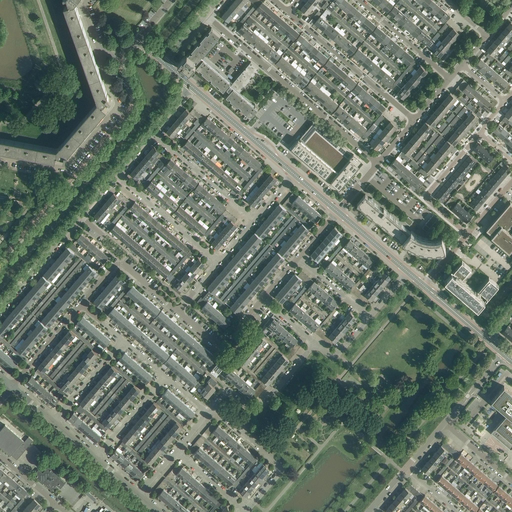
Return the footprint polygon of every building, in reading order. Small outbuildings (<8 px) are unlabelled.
[(240,8),(244,4),(239,0),(235,0),(233,2),(240,8)] [(309,0),(308,0),(305,4),(311,10),(315,5),(309,0)] [(343,9),(348,2),(345,0),(342,0),(338,5),(343,9)] [(431,0),(426,7),(430,11),(436,4),(431,0)] [(393,5),(389,1),(383,8),(387,12),(393,5)] [(236,13),(240,8),(233,2),(229,7),(236,13)] [(257,9),(261,13),(267,6),(262,2),(257,9)] [(347,13),(353,6),(348,2),(343,9),(347,13)] [(107,93),(97,64),(75,3),(70,5),(69,5),(64,7),(96,97),(98,102),(102,106),(103,105),(108,99),(110,101),(111,100),(109,97),(107,97),(108,94),(108,93),(107,93)] [(307,15),(311,10),(305,4),(301,9),(307,15)] [(441,8),(436,4),(430,11),(435,14),(441,8)] [(272,10),(267,6),(261,13),(266,17),(272,10)] [(353,6),(347,13),(352,17),(357,10),(353,6)] [(393,17),(399,10),(394,6),(388,13),(393,17)] [(229,7),(225,11),(232,17),(235,20),(239,15),(236,13),(229,7)] [(435,14),(439,18),(445,12),(441,8),(435,14)] [(266,17),(270,21),(276,14),(272,10),(266,17)] [(357,10),(352,17),(356,21),(362,14),(357,10)] [(398,21),(404,14),(399,10),(393,17),(398,21)] [(232,17),(225,11),(221,16),(228,22),(232,17)] [(444,22),(450,16),(445,12),(439,18),(444,22)] [(281,18),(276,14),(270,21),(275,24),(281,18)] [(319,27),(325,20),(327,18),(322,14),(314,23),(319,27)] [(362,14),(356,21),(361,24),(367,18),(362,14)] [(402,25),(408,18),(404,14),(398,21),(402,25)] [(408,18),(402,25),(407,29),(413,22),(415,20),(410,16),(408,18)] [(280,28),(285,22),(281,18),(275,24),(280,28)] [(367,18),(361,24),(365,28),(371,22),(367,18)] [(319,27),(324,31),(329,24),(325,20),(319,27)] [(290,26),(285,22),(280,28),(284,32),(290,26)] [(371,22),(365,28),(370,32),(376,26),(371,22)] [(411,32),(417,26),(413,22),(407,29),(411,32)] [(244,23),(238,30),(243,34),(249,27),(244,23)] [(328,35),(334,28),(329,24),(324,31),(328,35)] [(294,29),(290,26),(284,32),(289,36),(294,29)] [(416,36),(422,30),(417,26),(411,32),(416,36)] [(253,31),(249,27),(243,34),(247,38),(253,31)] [(376,37),(382,31),(377,27),(371,33),(376,37)] [(422,30),(416,36),(421,40),(426,34),(429,31),(424,27),(422,30)] [(509,37),(511,33),(511,31),(507,27),(503,31),(509,37)] [(197,62),(197,61),(203,55),(220,35),(211,28),(188,55),(197,62)] [(328,35),(333,39),(339,32),(334,28),(328,35)] [(457,32),(455,30),(453,28),(449,33),(456,39),(458,36),(460,34),(457,32)] [(299,33),(294,29),(289,36),(293,40),(299,33)] [(253,31),(247,38),(252,42),(258,35),(253,31)] [(386,34),(382,31),(376,37),(380,41),(386,34)] [(499,36),(505,41),(509,37),(503,31),(499,36)] [(337,42),(343,36),(339,32),(333,39),(337,42)] [(456,39),(449,33),(445,38),(452,43),(456,39)] [(294,41),(299,45),(305,38),(300,34),(294,41)] [(385,45),(391,38),(386,34),(380,41),(385,45)] [(425,44),(431,38),(426,34),(421,40),(425,44)] [(262,39),(258,35),(252,42),(256,46),(262,39)] [(337,42),(342,46),(348,40),(343,36),(337,42)] [(501,46),(505,41),(499,36),(495,41),(501,46)] [(309,42),(305,38),(299,45),(304,49),(309,42)] [(385,45),(383,48),(387,52),(390,49),(395,42),(391,38),(385,45)] [(452,43),(445,38),(441,42),(448,48),(452,43)] [(261,50),(267,43),(262,39),(256,46),(261,50)] [(347,50),(352,44),(348,40),(342,46),(347,50)] [(497,51),(501,46),(495,41),(491,45),(497,51)] [(314,46),(309,42),(304,49),(308,53),(314,46)] [(394,53),(400,46),(395,42),(390,49),(394,53)] [(441,42),(437,47),(444,52),(448,48),(441,42)] [(271,47),(267,43),(261,50),(265,54),(271,47)] [(357,48),(352,44),(347,50),(351,54),(357,48)] [(435,45),(431,49),(433,51),(440,57),(444,52),(437,47),(435,45)] [(491,45),(487,50),(495,58),(497,55),(495,53),(497,51),(491,45)] [(308,53),(313,57),(319,50),(314,46),(308,53)] [(404,50),(400,46),(394,53),(399,57),(404,50)] [(270,58),(276,51),(271,47),(265,54),(270,58)] [(352,55),(357,59),(363,53),(358,49),(352,55)] [(323,54),(319,50),(313,57),(317,61),(323,54)] [(399,57),(403,61),(409,54),(404,50),(399,57)] [(281,55),(276,51),(270,58),(275,62),(281,55)] [(362,63),(367,56),(363,53),(357,59),(362,63)] [(198,62),(197,61),(197,62),(188,55),(187,54),(186,56),(185,55),(178,64),(189,73),(198,62)] [(322,65),(328,58),(323,54),(317,61),(322,65)] [(408,65),(414,58),(409,54),(403,61),(408,65)] [(282,56),(276,63),(281,67),(287,60),(282,56)] [(362,63),(366,67),(372,60),(367,56),(362,63)] [(196,68),(206,76),(223,91),(231,83),(203,59),(196,68)] [(329,59),(323,66),(328,70),(334,63),(329,59)] [(480,69),(485,63),(480,59),(475,65),(480,69)] [(291,64),(287,60),(281,67),(285,71),(291,64)] [(371,71),(376,64),(372,60),(366,67),(371,71)] [(291,64),(285,71),(290,75),(296,68),(298,65),(293,61),(291,64)] [(259,69),(251,62),(227,90),(229,91),(233,87),(239,92),(259,69)] [(338,67),(334,63),(328,70),(332,74),(338,67)] [(484,73),(490,67),(485,63),(480,69),(484,73)] [(371,71),(375,75),(381,68),(376,64),(371,71)] [(296,68),(290,75),(294,79),(300,72),(300,71),(302,69),(298,65),(296,68)] [(417,71),(423,76),(427,72),(421,66),(417,71)] [(338,67),(332,74),(337,78),(343,71),(338,67)] [(489,77),(494,71),(490,67),(484,73),(489,77)] [(375,75),(380,79),(385,72),(381,68),(375,75)] [(300,72),(294,79),(299,83),(305,76),(307,73),(302,69),(300,72)] [(347,75),(343,71),(337,78),(342,81),(347,75)] [(413,75),(419,81),(423,76),(417,71),(413,75)] [(493,81),(499,75),(494,71),(489,77),(493,81)] [(384,83),(390,76),(385,72),(380,79),(384,83)] [(347,75),(342,81),(346,85),(352,79),(347,75)] [(409,80),(416,86),(419,81),(413,75),(409,80)] [(498,85),(504,79),(499,75),(493,81),(498,85)] [(305,76),(299,83),(303,87),(309,80),(305,76)] [(395,80),(390,76),(384,83),(389,87),(395,80)] [(313,78),(305,88),(309,92),(318,82),(313,78)] [(357,83),(352,79),(346,85),(351,89),(357,83)] [(509,83),(508,83),(504,79),(498,85),(503,89),(509,83)] [(405,84),(412,90),(416,86),(409,80),(405,84)] [(318,82),(309,92),(314,95),(320,88),(322,86),(318,82)] [(468,83),(466,86),(464,88),(462,90),(467,94),(473,87),(470,85),(468,83)] [(358,84),(352,90),(357,94),(362,88),(358,84)] [(401,89),(408,95),(412,90),(405,84),(401,89)] [(473,87),(467,94),(472,98),(477,91),(473,87)] [(318,99),(324,92),(320,88),(314,95),(318,99)] [(367,92),(362,88),(357,94),(361,98),(367,92)] [(251,117),(253,115),(258,110),(233,89),(226,97),(249,117),(250,116),(251,117)] [(397,94),(404,99),(408,95),(401,89),(397,94)] [(324,92),(318,99),(323,103),(329,96),(331,94),(327,90),(324,92)] [(477,91),(472,98),(476,102),(482,95),(477,91)] [(361,98),(366,102),(371,95),(367,92),(361,98)] [(446,98),(453,103),(457,99),(450,93),(446,98)] [(376,99),(371,95),(366,102),(370,106),(376,99)] [(482,95),(476,102),(481,106),(486,99),(482,95)] [(329,96),(323,103),(327,107),(333,100),(329,96)] [(449,108),(453,103),(446,98),(442,102),(449,108)] [(370,106),(375,110),(381,103),(376,99),(370,106)] [(486,99),(481,106),(486,110),(491,103),(486,99)] [(333,100),(327,107),(332,111),(338,104),(333,100)] [(56,155),(64,156),(64,159),(66,160),(67,156),(66,155),(69,153),(107,109),(103,105),(102,106),(98,102),(60,145),(57,149),(56,155)] [(442,102),(438,107),(445,113),(449,108),(442,102)] [(385,107),(381,103),(375,110),(379,114),(385,107)] [(339,105),(333,112),(338,116),(344,109),(339,105)] [(434,112),(441,117),(445,113),(438,107),(434,112)] [(182,114),(188,119),(192,114),(190,112),(186,109),(182,114)] [(349,113),(344,109),(338,116),(343,120),(349,113)] [(434,112),(430,116),(437,122),(441,117),(434,112)] [(468,117),(475,122),(479,117),(472,112),(468,117)] [(349,113),(343,120),(347,124),(353,117),(349,113)] [(182,114),(178,118),(184,123),(188,119),(182,114)] [(426,121),(433,126),(437,122),(430,116),(426,121)] [(205,129),(207,127),(212,121),(207,117),(200,125),(205,129)] [(358,121),(353,117),(347,124),(352,128),(358,121)] [(471,127),(475,122),(468,117),(464,121),(471,127)] [(187,125),(184,123),(178,118),(174,123),(183,130),(187,125)] [(216,125),(212,121),(207,127),(211,131),(216,125)] [(358,121),(352,128),(356,132),(362,125),(358,121)] [(395,125),(392,123),(390,121),(386,126),(393,132),(395,129),(397,127),(395,125)] [(460,126),(467,131),(471,127),(464,121),(460,126)] [(302,134),(291,148),(339,189),(363,161),(343,144),(342,146),(313,122),(312,123),(305,131),(302,134)] [(425,122),(421,127),(428,132),(432,127),(425,122)] [(174,123),(170,127),(176,132),(179,134),(183,130),(174,123)] [(503,128),(499,124),(493,131),(498,135),(503,128)] [(211,131),(216,135),(221,129),(216,125),(211,131)] [(367,129),(362,125),(356,132),(361,136),(367,129)] [(382,130),(389,136),(393,132),(386,126),(382,130)] [(463,136),(467,131),(460,126),(456,130),(463,136)] [(172,137),(176,132),(170,127),(166,132),(172,137)] [(421,127),(417,131),(424,137),(428,132),(421,127)] [(508,132),(503,128),(498,135),(502,138),(508,132)] [(225,133),(221,129),(216,135),(220,139),(225,133)] [(382,130),(379,135),(385,141),(389,136),(382,130)] [(456,130),(452,135),(459,140),(463,136),(456,130)] [(420,141),(424,137),(417,131),(413,136),(420,141)] [(507,142),(511,136),(511,135),(508,132),(502,138),(507,142)] [(230,137),(225,133),(220,139),(225,143),(230,137)] [(379,135),(375,140),(381,145),(385,141),(379,135)] [(459,140),(452,135),(448,140),(455,145),(459,140)] [(420,141),(413,136),(410,140),(416,146),(420,141)] [(225,143),(222,146),(227,149),(229,147),(234,141),(230,137),(225,143)] [(0,150),(55,160),(56,155),(57,149),(1,138),(0,138),(0,140),(0,150)] [(187,150),(193,144),(188,140),(183,146),(187,150)] [(377,150),(381,145),(375,140),(371,144),(377,150)] [(410,140),(406,145),(412,150),(416,146),(410,140)] [(234,151),(239,145),(234,141),(229,147),(234,151)] [(443,145),(450,151),(454,146),(447,141),(443,145)] [(473,150),(478,154),(484,148),(479,143),(473,150)] [(187,150),(192,154),(197,148),(193,144),(187,150)] [(238,155),(244,149),(239,145),(234,151),(238,155)] [(408,155),(412,150),(406,145),(402,150),(408,155)] [(439,150),(446,156),(450,151),(443,145),(439,150)] [(154,147),(150,151),(156,156),(160,152),(154,147)] [(202,151),(197,148),(192,154),(196,158),(202,151)] [(478,154),(483,159),(489,152),(484,148),(478,154)] [(243,158),(248,152),(244,149),(238,155),(243,158)] [(435,155),(442,160),(446,156),(439,150),(435,155)] [(150,151),(146,156),(154,163),(158,159),(156,156),(150,151)] [(196,158),(201,161),(206,155),(202,151),(196,158)] [(243,158),(247,162),(252,156),(248,152),(243,158)] [(489,152),(483,159),(489,163),(494,157),(489,152)] [(211,159),(206,155),(201,161),(205,165),(211,159)] [(431,159),(438,165),(442,160),(435,155),(431,159)] [(146,156),(142,160),(148,165),(151,168),(154,163),(146,156)] [(247,162),(252,166),(257,160),(252,156),(247,162)] [(476,162),(469,156),(465,161),(471,167),(476,162)] [(429,157),(425,162),(428,164),(434,169),(438,165),(431,159),(429,157)] [(390,165),(395,169),(400,162),(396,158),(390,165)] [(159,173),(163,176),(175,163),(170,159),(165,165),(168,167),(163,173),(161,170),(159,173)] [(215,163),(211,159),(205,165),(210,169),(215,163)] [(148,165),(142,160),(138,165),(144,170),(148,165)] [(262,164),(257,160),(252,166),(256,170),(262,164)] [(471,167),(465,161),(460,166),(467,172),(471,167)] [(405,166),(400,162),(395,169),(399,173),(405,166)] [(180,167),(175,163),(163,176),(168,180),(170,178),(167,176),(172,171),(174,173),(180,167)] [(220,167),(215,163),(210,169),(215,173),(220,167)] [(424,168),(430,174),(434,169),(428,164),(424,168)] [(505,164),(500,169),(507,175),(511,170),(505,164)] [(138,165),(134,169),(140,174),(144,170),(138,165)] [(399,173),(404,177),(410,170),(405,166),(399,173)] [(467,172),(460,166),(456,171),(463,177),(467,172)] [(174,173),(179,177),(184,171),(180,167),(174,173)] [(224,171),(220,167),(215,173),(219,177),(224,171)] [(140,174),(134,169),(130,174),(136,179),(140,174)] [(496,174),(502,180),(507,175),(500,169),(496,174)] [(414,174),(410,170),(404,177),(408,181),(414,174)] [(189,174),(184,171),(179,177),(183,181),(189,174)] [(229,175),(224,171),(219,177),(224,181),(229,175)] [(463,177),(456,171),(452,176),(458,182),(463,177)] [(183,181),(182,182),(186,186),(188,184),(193,178),(189,174),(183,181)] [(271,174),(267,179),(273,184),(277,179),(271,174)] [(408,181),(413,185),(419,178),(414,174),(408,181)] [(496,174),(492,179),(498,185),(502,180),(496,174)] [(233,179),(229,175),(224,181),(228,185),(233,179)] [(458,182),(452,176),(447,181),(454,187),(458,182)] [(198,182),(193,178),(188,184),(192,188),(198,182)] [(423,182),(419,178),(413,185),(418,189),(423,182)] [(228,185),(233,189),(238,183),(233,179),(228,185)] [(269,188),(273,184),(267,179),(263,183),(269,188)] [(487,184),(494,190),(498,185),(492,179),(487,184)] [(151,191),(156,185),(151,181),(146,187),(151,191)] [(260,181),(257,185),(259,188),(265,193),(269,188),(263,183),(260,181)] [(454,187),(447,181),(443,186),(450,192),(454,187)] [(156,185),(151,191),(155,195),(163,186),(159,182),(158,183),(156,185)] [(198,193),(203,187),(199,183),(194,189),(196,191),(195,192),(195,194),(197,195),(198,193)] [(242,186),(238,183),(233,189),(237,193),(242,186)] [(370,184),(369,184),(366,188),(371,193),(375,188),(370,184)] [(494,190),(487,184),(483,190),(489,195),(494,190)] [(257,185),(253,190),(255,192),(261,197),(265,193),(259,188),(257,185)] [(163,186),(155,195),(160,199),(167,191),(168,190),(163,186)] [(450,192),(443,186),(439,191),(445,197),(450,192)] [(208,191),(203,187),(198,193),(203,197),(208,191)] [(253,190),(249,194),(258,202),(261,197),(255,192),(253,190)] [(489,195),(483,190),(479,195),(485,200),(489,195)] [(167,191),(160,199),(164,203),(169,197),(171,195),(167,191)] [(202,199),(201,199),(206,203),(212,195),(208,191),(203,197),(202,199)] [(445,197),(439,191),(434,197),(441,202),(445,197)] [(120,199),(117,197),(114,193),(110,198),(116,203),(117,205),(121,200),(120,199)] [(249,194),(245,199),(254,207),(258,202),(249,194)] [(359,206),(361,208),(369,199),(367,198),(368,197),(365,194),(357,203),(360,205),(359,206)] [(383,203),(387,198),(381,194),(378,198),(383,203)] [(206,203),(205,204),(210,208),(212,205),(217,199),(212,195),(206,203)] [(485,200),(479,195),(474,200),(481,205),(485,200)] [(295,200),(293,202),(292,203),(297,207),(303,200),(298,196),(297,197),(295,200)] [(164,203),(169,207),(174,201),(169,197),(164,203)] [(438,251),(436,239),(438,239),(438,238),(435,238),(431,238),(425,237),(419,235),(415,233),(411,230),(410,231),(384,209),(383,209),(368,197),(367,198),(369,199),(361,208),(375,220),(376,220),(377,220),(377,221),(402,241),(403,240),(408,244),(411,246),(414,247),(419,249),(422,250),(428,251),(431,251),(437,251),(438,251)] [(110,198),(106,202),(112,208),(116,203),(110,198)] [(221,203),(217,199),(212,205),(216,209),(221,203)] [(308,203),(303,200),(297,207),(302,210),(308,203)] [(481,205),(474,200),(470,205),(476,210),(481,205)] [(174,201),(169,207),(173,211),(178,205),(174,201)] [(106,202),(102,207),(108,212),(112,208),(106,202)] [(140,206),(135,202),(130,208),(134,212),(140,206)] [(221,203),(216,209),(221,213),(226,207),(221,203)] [(302,210),(306,214),(312,207),(308,203),(302,210)] [(457,214),(462,208),(457,203),(451,210),(457,214)] [(492,235),(492,236),(496,239),(498,241),(501,243),(501,244),(510,252),(511,248),(511,234),(506,229),(511,222),(511,203),(510,206),(509,205),(503,212),(504,213),(502,215),(501,214),(501,215),(502,215),(500,218),(499,217),(489,228),(490,229),(488,231),(492,235)] [(286,210),(279,204),(275,209),(282,215),(286,210)] [(144,209),(140,206),(134,212),(139,216),(144,209)] [(174,212),(179,216),(184,210),(180,206),(174,212)] [(392,211),(395,214),(398,216),(402,211),(396,206),(392,211)] [(102,207),(98,211),(104,217),(108,212),(102,207)] [(317,211),(312,207),(306,214),(311,218),(317,211)] [(467,212),(462,208),(457,214),(462,219),(467,212)] [(139,216),(137,218),(141,222),(143,219),(149,213),(144,209),(139,216)] [(278,219),(282,215),(275,209),(271,213),(278,219)] [(179,216),(184,220),(189,214),(184,210),(179,216)] [(98,211),(94,216),(96,218),(103,224),(107,219),(106,219),(104,217),(98,211)] [(315,222),(321,215),(317,211),(311,218),(315,222)] [(472,217),(467,212),(462,219),(467,223),(472,217)] [(143,219),(141,222),(146,226),(148,223),(153,217),(149,213),(143,219)] [(274,224),(278,219),(271,213),(267,218),(274,224)] [(193,217),(189,214),(184,220),(188,223),(193,217)] [(413,221),(410,218),(408,216),(404,221),(409,226),(413,221)] [(148,223),(152,227),(158,221),(153,217),(148,223)] [(188,223),(193,227),(198,221),(193,217),(188,223)] [(227,225),(233,231),(237,226),(234,223),(231,221),(229,219),(227,217),(225,220),(229,223),(227,225)] [(271,228),(274,224),(267,218),(264,222),(271,228)] [(198,221),(193,227),(197,231),(204,223),(200,219),(198,221)] [(162,225),(158,221),(152,227),(157,231),(162,225)] [(267,233),(271,228),(264,222),(260,227),(267,233)] [(204,223),(197,231),(202,235),(209,227),(204,223)] [(115,234),(120,228),(116,224),(110,230),(115,234)] [(229,235),(233,231),(227,225),(225,224),(223,226),(225,228),(223,230),(229,235)] [(302,224),(298,228),(305,234),(309,230),(302,224)] [(120,228),(115,234),(120,238),(125,232),(127,229),(123,225),(120,228)] [(162,225),(157,231),(162,235),(167,229),(162,225)] [(263,238),(267,233),(260,227),(256,232),(263,238)] [(334,227),(330,232),(338,238),(342,234),(342,233),(339,230),(335,227),(334,227)] [(301,239),(305,234),(298,228),(294,233),(301,239)] [(160,237),(159,238),(163,241),(166,239),(171,233),(167,229),(162,235),(160,237)] [(223,230),(219,234),(225,240),(229,235),(223,230)] [(124,242),(129,236),(125,232),(120,238),(124,242)] [(216,232),(213,236),(221,244),(225,240),(219,234),(216,232)] [(330,232),(327,236),(334,243),(338,238),(330,232)] [(76,240),(81,244),(86,237),(81,233),(76,240)] [(166,239),(164,241),(169,244),(170,243),(171,243),(176,237),(171,233),(166,239)] [(251,237),(258,243),(262,239),(255,233),(251,237)] [(294,233),(290,237),(297,243),(301,239),(294,233)] [(134,240),(129,236),(124,242),(129,246),(134,240)] [(209,240),(208,241),(217,249),(221,244),(213,236),(212,236),(209,240)] [(327,236),(323,241),(330,247),(334,243),(327,236)] [(81,244),(78,246),(81,248),(83,245),(85,247),(90,241),(86,237),(81,244)] [(180,241),(176,237),(171,243),(175,247),(180,241)] [(247,242),(254,248),(258,243),(251,237),(247,242)] [(297,243),(290,237),(286,242),(293,248),(297,243)] [(442,237),(438,238),(438,239),(436,239),(438,251),(440,251),(446,249),(442,237)] [(133,250),(138,243),(134,240),(129,246),(133,250)] [(350,240),(344,247),(349,251),(355,244),(350,240)] [(85,247),(90,251),(95,245),(90,241),(85,247)] [(180,241),(175,247),(180,250),(185,244),(180,241)] [(323,241),(319,245),(326,252),(330,247),(323,241)] [(243,247),(250,253),(254,248),(247,242),(243,247)] [(286,242),(283,247),(289,252),(293,248),(286,242)] [(143,247),(138,243),(133,250),(138,253),(143,247)] [(180,250),(177,253),(182,257),(188,250),(189,248),(185,244),(180,250)] [(349,251),(354,255),(360,248),(355,244),(349,251)] [(99,249),(95,245),(90,251),(94,255),(99,249)] [(319,245),(315,250),(322,256),(326,252),(319,245)] [(63,252),(70,258),(74,253),(67,247),(63,252)] [(142,257),(148,251),(143,247),(138,253),(142,257)] [(239,251),(246,257),(250,253),(243,247),(239,251)] [(289,252),(283,247),(278,251),(285,257),(289,252)] [(360,248),(354,255),(358,259),(364,252),(360,248)] [(94,255),(99,259),(104,253),(99,249),(94,255)] [(311,255),(318,261),(322,256),(315,250),(311,255)] [(152,255),(148,251),(142,257),(147,261),(152,255)] [(195,263),(201,268),(205,264),(189,251),(186,255),(188,257),(189,258),(191,255),(197,261),(195,263)] [(235,256),(242,262),(246,257),(239,251),(235,256)] [(59,256),(66,262),(70,258),(63,252),(59,256)] [(277,252),(273,257),(280,263),(284,258),(277,252)] [(358,259),(363,263),(369,256),(364,252),(358,259)] [(109,257),(104,253),(99,259),(98,261),(100,262),(101,261),(103,263),(109,257)] [(157,259),(152,255),(147,261),(151,265),(157,259)] [(56,261),(63,267),(66,262),(59,256),(56,261)] [(242,262),(235,256),(231,260),(238,266),(242,262)] [(368,267),(374,260),(369,256),(363,263),(368,267)] [(277,268),(280,263),(273,257),(270,262),(277,268)] [(151,265),(156,269),(161,263),(157,259),(151,265)] [(238,266),(231,260),(227,265),(234,271),(238,266)] [(52,266),(59,272),(63,267),(56,261),(52,266)] [(447,278),(445,281),(449,285),(478,309),(480,307),(498,286),(498,285),(489,277),(488,277),(490,279),(489,281),(488,280),(480,290),(482,293),(480,295),(484,297),(482,299),(459,279),(461,277),(462,278),(470,268),(471,269),(472,269),(470,268),(462,261),(447,278)] [(270,262),(266,266),(273,272),(277,268),(270,262)] [(330,273),(336,266),(331,262),(325,268),(330,273)] [(166,267),(161,263),(156,269),(160,273),(166,267)] [(191,267),(197,273),(201,268),(195,263),(191,267)] [(166,267),(160,273),(165,277),(170,271),(172,268),(168,264),(166,267)] [(188,265),(184,270),(187,272),(193,277),(197,273),(191,267),(188,265)] [(234,271),(227,265),(223,270),(230,276),(234,271)] [(48,270),(55,276),(59,272),(52,266),(48,270)] [(89,266),(85,270),(92,276),(96,272),(89,266)] [(269,277),(273,272),(266,266),(262,271),(269,277)] [(336,266),(330,273),(335,277),(341,270),(336,266)] [(44,275),(51,281),(55,276),(48,270),(44,275)] [(88,281),(92,276),(85,270),(81,275),(88,281)] [(230,276),(223,270),(219,274),(226,280),(230,276)] [(341,270),(335,277),(340,281),(346,274),(341,270)] [(385,270),(381,275),(388,281),(392,276),(385,270)] [(262,271),(258,275),(265,281),(269,277),(262,271)] [(183,276),(189,282),(193,277),(187,272),(183,276)] [(384,286),(388,281),(381,275),(378,273),(374,278),(377,280),(384,286)] [(113,279),(120,285),(124,280),(117,274),(113,279)] [(219,274),(215,279),(222,285),(225,287),(229,282),(226,280),(219,274)] [(291,278),(298,284),(302,280),(300,278),(297,276),(295,274),(291,278)] [(346,274),(340,281),(344,285),(350,278),(346,274)] [(84,285),(88,281),(81,275),(77,279),(84,285)] [(265,281),(258,275),(254,280),(261,286),(265,281)] [(43,276),(39,281),(46,287),(50,282),(43,276)] [(179,281),(185,286),(189,282),(183,276),(179,281)] [(291,278),(287,283),(294,289),(298,284),(291,278)] [(350,278),(344,285),(349,289),(355,282),(350,278)] [(84,285),(77,279),(73,284),(80,290),(84,285)] [(109,284),(116,290),(120,285),(113,279),(109,284)] [(177,283),(173,288),(176,291),(178,288),(181,291),(185,286),(179,281),(177,279),(175,281),(177,283)] [(222,285),(215,279),(211,283),(218,289),(222,285)] [(254,280),(250,285),(257,291),(261,286),(254,280)] [(380,290),(384,286),(377,280),(373,285),(380,290)] [(35,285),(42,291),(46,287),(39,281),(35,285)] [(308,288),(313,292),(319,286),(314,281),(308,288)] [(247,282),(243,287),(246,289),(253,295),(257,291),(250,285),(247,282)] [(211,283),(207,288),(210,290),(214,294),(215,293),(217,295),(220,292),(218,290),(218,289),(211,283)] [(287,283),(283,287),(290,293),(294,289),(287,283)] [(80,290),(73,284),(69,289),(76,295),(80,290)] [(105,288),(112,294),(116,290),(109,284),(105,288)] [(363,284),(359,289),(359,290),(361,291),(364,293),(366,295),(368,297),(370,299),(371,300),(376,295),(369,289),(367,288),(363,284)] [(35,285),(31,290),(38,296),(42,291),(35,285)] [(376,295),(380,290),(373,285),(369,289),(376,295)] [(127,293),(131,297),(137,290),(133,286),(127,293)] [(319,286),(313,292),(318,296),(324,290),(319,286)] [(283,287),(279,292),(286,298),(290,293),(283,287)] [(105,288),(102,293),(109,299),(111,301),(115,296),(112,294),(105,288)] [(65,293),(72,299),(76,295),(69,289),(65,293)] [(246,289),(242,294),(249,300),(253,295),(246,289)] [(27,294),(34,300),(38,296),(31,290),(27,294)] [(131,297),(136,301),(142,294),(137,290),(131,297)] [(318,296),(323,301),(328,294),(324,290),(318,296)] [(209,291),(202,298),(206,301),(212,294),(209,291)] [(282,303),(286,298),(279,292),(275,297),(282,303)] [(61,298),(68,304),(72,299),(65,293),(61,298)] [(98,297),(105,303),(109,299),(102,293),(98,297)] [(27,294),(23,299),(30,305),(34,300),(27,294)] [(136,301),(134,303),(138,307),(141,305),(147,298),(142,294),(136,301)] [(238,298),(245,304),(249,300),(242,294),(238,298)] [(323,301),(327,305),(333,298),(328,294),(323,301)] [(101,308),(105,303),(98,297),(94,302),(101,308)] [(57,302),(64,308),(68,304),(61,298),(57,302)] [(141,305),(145,309),(151,302),(147,298),(141,305)] [(238,298),(234,303),(241,309),(245,304),(238,298)] [(338,302),(333,298),(327,305),(332,309),(338,302)] [(19,303),(26,309),(30,305),(23,299),(19,303)] [(208,301),(202,308),(206,312),(212,305),(208,301)] [(54,307),(60,313),(64,308),(57,302),(54,307)] [(145,309),(150,313),(156,306),(151,302),(145,309)] [(19,303),(15,308),(22,314),(26,309),(19,303)] [(241,309),(234,303),(230,307),(237,313),(241,309)] [(294,314),(300,307),(295,303),(289,310),(294,314)] [(212,305),(206,312),(211,316),(217,309),(212,305)] [(150,313),(154,316),(160,309),(156,306),(150,313)] [(50,312),(57,317),(60,313),(54,307),(50,312)] [(108,314),(113,318),(119,311),(114,307),(108,314)] [(299,318),(305,312),(300,307),(294,314),(299,318)] [(11,313),(18,319),(22,314),(15,308),(11,313)] [(221,313),(217,309),(211,316),(215,320),(221,313)] [(113,318),(118,322),(124,315),(119,311),(113,318)] [(155,317),(160,322),(166,315),(161,311),(155,317)] [(57,317),(50,312),(46,316),(53,322),(57,317)] [(304,322),(310,316),(305,312),(299,318),(304,322)] [(345,317),(352,323),(356,318),(350,312),(345,317)] [(11,313),(7,317),(14,323),(18,319),(11,313)] [(215,320),(220,324),(226,317),(221,313),(215,320)] [(118,322),(122,326),(128,319),(124,315),(118,322)] [(160,322),(165,325),(171,318),(166,315),(160,322)] [(53,322),(46,316),(42,321),(49,327),(53,322)] [(81,327),(88,320),(83,316),(77,323),(81,327)] [(309,327),(315,320),(310,316),(304,322),(309,327)] [(3,322),(10,328),(14,323),(7,317),(3,322)] [(231,321),(226,317),(220,324),(225,328),(231,321)] [(341,321),(348,327),(352,323),(345,317),(341,321)] [(165,325),(162,328),(167,332),(169,329),(175,322),(171,318),(165,325)] [(122,326),(127,330),(133,323),(128,319),(122,326)] [(269,319),(264,326),(266,328),(271,332),(273,330),(279,323),(280,322),(279,322),(278,321),(277,322),(274,319),(272,321),(269,319)] [(86,331),(92,324),(88,320),(81,327),(86,331)] [(314,331),(319,324),(315,320),(309,327),(314,331)] [(337,326),(344,332),(348,327),(341,321),(337,326)] [(3,322),(0,325),(0,326),(7,332),(10,328),(3,322)] [(37,327),(44,333),(48,328),(41,322),(37,327)] [(169,329),(174,333),(180,326),(175,322),(169,329)] [(127,330),(131,334),(137,327),(133,323),(127,330)] [(278,334),(283,327),(279,323),(273,330),(278,334)] [(91,335),(97,328),(92,324),(86,331),(91,335)] [(174,333),(172,335),(176,339),(178,337),(184,330),(180,326),(174,333)] [(333,331),(340,337),(344,332),(337,326),(333,331)] [(502,333),(507,337),(511,331),(511,330),(507,326),(502,333)] [(33,331),(40,337),(44,333),(37,327),(33,331)] [(131,334),(136,338),(142,331),(137,327),(131,334)] [(282,338),(288,331),(283,327),(278,334),(282,338)] [(95,339),(101,332),(97,328),(91,335),(95,339)] [(69,330),(65,335),(71,340),(74,342),(78,337),(75,335),(70,331),(69,330)] [(183,341),(189,334),(184,330),(178,337),(183,341)] [(260,330),(258,332),(261,334),(266,338),(267,337),(268,336),(260,330)] [(29,336),(36,342),(40,337),(33,331),(29,336)] [(136,338),(140,342),(146,335),(142,331),(136,338)] [(288,331),(282,338),(287,342),(293,335),(288,331)] [(330,337),(332,339),(335,341),(336,342),(340,337),(333,331),(329,336),(330,337)] [(100,343),(106,336),(101,332),(95,339),(100,343)] [(183,341),(188,345),(194,338),(189,334),(183,341)] [(67,345),(71,340),(65,335),(61,339),(67,345)] [(140,342),(145,346),(151,339),(146,335),(140,342)] [(260,335),(256,340),(262,346),(267,341),(260,335)] [(293,335),(287,342),(292,346),(293,346),(295,344),(297,341),(298,340),(293,335)] [(36,342),(29,336),(25,340),(32,346),(36,342)] [(100,343),(104,347),(110,340),(106,336),(100,343)] [(192,349),(198,342),(194,338),(188,345),(192,349)] [(61,339),(57,344),(63,349),(67,345),(61,339)] [(145,346),(150,350),(156,343),(151,339),(145,346)] [(32,346),(25,340),(21,345),(28,351),(32,346)] [(256,340),(252,345),(259,351),(262,346),(256,340)] [(192,349),(197,353),(203,346),(198,342),(192,349)] [(150,350),(154,354),(160,347),(156,343),(150,350)] [(60,354),(63,349),(57,344),(54,349),(60,354)] [(28,351),(21,345),(17,349),(24,355),(28,351)] [(252,345),(247,350),(254,356),(259,351),(252,345)] [(201,357),(207,350),(203,346),(197,353),(201,357)] [(154,354),(159,358),(165,351),(160,347),(154,354)] [(54,349),(50,353),(56,358),(60,354),(54,349)] [(94,359),(98,355),(92,350),(88,354),(94,359)] [(201,357),(206,361),(212,354),(207,350),(201,357)] [(247,350),(243,355),(250,360),(254,356),(247,350)] [(0,360),(2,362),(8,355),(4,351),(0,355),(0,360)] [(165,351),(159,358),(163,362),(169,355),(165,351)] [(124,363),(130,356),(125,352),(119,359),(124,363)] [(52,363),(56,358),(50,353),(46,358),(52,363)] [(171,356),(165,363),(169,367),(175,360),(177,357),(172,353),(171,356)] [(88,354),(84,359),(90,364),(94,359),(88,354)] [(217,358),(212,354),(206,361),(211,365),(217,358)] [(7,366),(13,359),(8,355),(2,362),(7,366)] [(243,355),(239,360),(246,365),(250,360),(243,355)] [(282,355),(278,359),(285,365),(289,360),(282,355)] [(128,367),(134,360),(130,356),(124,363),(128,367)] [(46,358),(42,362),(48,367),(52,363),(46,358)] [(17,363),(13,359),(7,366),(11,370),(17,363)] [(84,359),(80,363),(86,368),(90,364),(84,359)] [(278,359),(274,364),(281,370),(285,365),(278,359)] [(133,371),(139,364),(134,360),(128,367),(133,371)] [(169,367),(174,371),(180,364),(175,360),(169,367)] [(211,371),(216,376),(225,365),(220,360),(211,371)] [(44,372),(48,367),(42,362),(38,367),(44,372)] [(86,368),(80,363),(76,368),(82,373),(86,368)] [(137,375),(143,368),(139,364),(133,371),(137,375)] [(174,371),(178,374),(184,367),(180,364),(174,371)] [(274,364),(270,369),(277,375),(281,370),(274,364)] [(184,367),(178,374),(183,378),(189,371),(191,369),(187,365),(184,367)] [(107,371),(113,376),(117,371),(111,366),(107,371)] [(82,373),(76,368),(72,372),(78,378),(82,373)] [(142,379),(148,372),(143,368),(137,375),(142,379)] [(225,376),(230,380),(236,373),(231,369),(225,376)] [(277,375),(270,369),(266,374),(273,380),(277,375)] [(104,376),(109,381),(113,376),(107,371),(104,376)] [(183,378),(187,382),(193,375),(189,371),(183,378)] [(78,378),(72,372),(68,377),(74,382),(78,378)] [(147,383),(153,376),(148,372),(142,379),(147,383)] [(193,375),(187,382),(192,386),(200,377),(196,373),(193,375)] [(230,380),(235,384),(241,377),(236,373),(230,380)] [(266,374),(262,379),(268,385),(273,380),(266,374)] [(31,386),(36,380),(31,376),(26,382),(31,386)] [(100,380),(106,385),(109,381),(104,376),(100,380)] [(68,377),(64,382),(70,387),(74,382),(68,377)] [(205,387),(212,393),(216,389),(213,387),(217,382),(211,377),(207,382),(208,383),(205,387)] [(235,384),(240,388),(245,381),(241,377),(235,384)] [(245,381),(240,388),(244,392),(250,386),(252,383),(247,379),(245,381)] [(36,380),(31,386),(35,390),(41,384),(36,380)] [(100,380),(96,385),(102,390),(106,385),(100,380)] [(64,382),(60,386),(66,391),(70,387),(64,382)] [(41,384),(35,390),(40,394),(45,388),(41,384)] [(92,389),(98,394),(102,390),(96,385),(92,389)] [(140,391),(134,386),(130,390),(136,396),(140,391)] [(249,396),(250,395),(253,393),(254,391),(255,390),(250,386),(244,392),(249,396)] [(491,433),(511,449),(511,447),(511,392),(504,386),(491,401),(507,414),(491,433)] [(208,398),(212,393),(205,387),(201,392),(208,398)] [(45,388),(40,394),(44,398),(50,392),(45,388)] [(92,389),(88,394),(94,399),(98,394),(92,389)] [(162,396),(166,400),(172,393),(168,389),(162,396)] [(136,396),(130,390),(126,395),(132,400),(136,396)] [(50,392),(44,398),(49,402),(54,396),(50,392)] [(177,397),(172,393),(166,400),(171,404),(177,397)] [(88,394),(84,398),(90,404),(92,406),(96,401),(94,399),(88,394)] [(126,395),(122,399),(128,405),(132,400),(126,395)] [(54,406),(59,400),(54,396),(49,402),(48,403),(51,406),(52,405),(54,406)] [(171,404),(175,408),(181,401),(177,397),(171,404)] [(90,404),(84,398),(80,403),(86,408),(90,404)] [(128,405),(122,399),(118,404),(124,409),(128,405)] [(180,412),(186,405),(181,401),(175,408),(180,412)] [(160,408),(154,403),(150,407),(156,412),(160,408)] [(118,404),(114,409),(120,414),(124,409),(118,404)] [(180,412),(184,415),(190,408),(186,405),(180,412)] [(156,412),(150,407),(146,412),(152,417),(156,412)] [(189,419),(195,412),(190,408),(184,415),(189,419)] [(114,409),(110,413),(116,418),(120,414),(114,409)] [(73,423),(78,416),(73,412),(68,419),(73,423)] [(146,412),(142,416),(148,421),(152,417),(146,412)] [(110,413),(106,418),(112,423),(116,418),(110,413)] [(78,416),(73,423),(77,427),(83,420),(78,416)] [(138,421),(144,426),(148,421),(142,416),(138,421)] [(112,423),(106,418),(102,422),(108,428),(112,423)] [(82,430),(87,424),(83,420),(77,427),(82,430)] [(138,421),(134,425),(140,431),(144,426),(138,421)] [(177,422),(173,427),(179,432),(182,427),(177,422)] [(5,424),(0,430),(0,446),(11,455),(11,454),(17,459),(33,440),(29,436),(24,441),(5,424)] [(92,428),(87,424),(82,430),(86,434),(92,428)] [(130,430),(136,435),(140,431),(134,425),(130,430)] [(212,432),(217,436),(223,429),(218,425),(216,427),(214,429),(212,432)] [(179,432),(173,427),(169,431),(175,437),(179,432)] [(96,432),(92,428),(86,434),(91,438),(96,432)] [(223,429),(217,436),(222,440),(227,433),(223,429)] [(130,430),(126,435),(132,440),(136,435),(130,430)] [(169,431),(165,436),(171,441),(175,437),(169,431)] [(96,442),(101,436),(96,432),(91,438),(96,442)] [(222,440),(226,443),(232,437),(227,433),(222,440)] [(122,439),(128,444),(132,440),(126,435),(122,439)] [(161,441),(167,446),(171,441),(165,436),(161,441)] [(232,437),(226,443),(231,447),(237,441),(232,437)] [(161,441),(157,445),(163,450),(167,446),(161,441)] [(231,447),(235,451),(241,445),(237,441),(231,447)] [(155,443),(151,448),(153,450),(159,455),(163,450),(157,445),(155,443)] [(241,445),(235,451),(240,455),(246,448),(241,445)] [(437,450),(444,456),(448,451),(446,449),(444,447),(441,445),(437,450)] [(194,453),(198,457),(204,451),(200,447),(198,449),(196,451),(194,453)] [(240,455),(245,459),(250,452),(246,448),(240,455)] [(116,449),(111,455),(115,459),(121,453),(116,449)] [(153,450),(149,454),(155,459),(159,455),(153,450)] [(440,460),(444,456),(437,450),(433,454),(440,460)] [(204,451),(198,457),(203,461),(209,455),(204,451)] [(255,456),(250,452),(245,459),(249,463),(255,456)] [(121,453),(115,459),(120,463),(125,457),(121,453)] [(456,459),(460,463),(466,457),(461,453),(456,459)] [(145,459),(151,464),(155,459),(149,454),(145,459)] [(436,465),(440,460),(433,454),(429,459),(436,465)] [(203,461),(208,465),(213,458),(209,455),(203,461)] [(125,457),(120,463),(125,467),(130,461),(125,457)] [(446,457),(442,462),(445,465),(447,467),(451,462),(449,460),(446,457)] [(470,461),(466,457),(460,463),(465,467),(470,461)] [(213,458),(208,465),(212,469),(218,462),(213,458)] [(432,469),(436,465),(429,459),(425,464),(432,469)] [(130,461),(125,467),(129,471),(134,465),(130,461)] [(465,467),(469,471),(475,465),(470,461),(465,467)] [(212,469),(217,473),(223,466),(218,462),(212,469)] [(39,469),(34,475),(44,483),(52,490),(56,485),(61,488),(66,483),(59,477),(62,473),(57,468),(51,463),(43,472),(39,469)] [(259,468),(266,474),(270,469),(263,463),(259,468)] [(428,474),(432,469),(425,464),(421,468),(428,474)] [(134,465),(129,471),(134,475),(139,469),(134,465)] [(479,469),(475,465),(469,471),(474,475),(479,469)] [(223,466),(217,473),(221,477),(227,470),(223,466)] [(182,467),(180,469),(178,471),(176,474),(181,478),(187,471),(182,467)] [(259,468),(255,473),(262,478),(266,474),(259,468)] [(139,469),(134,475),(138,479),(144,473),(139,469)] [(474,475),(478,479),(484,473),(479,469),(474,475)] [(221,477),(226,481),(232,474),(227,470),(221,477)] [(181,478),(186,482),(191,475),(187,471),(181,478)] [(251,477),(258,483),(262,478),(255,473),(251,477)] [(488,476),(484,473),(478,479),(483,483),(488,476)] [(231,485),(236,478),(232,474),(226,481),(231,485)] [(8,475),(2,482),(7,486),(12,479),(8,475)] [(186,482),(184,484),(187,486),(189,484),(190,486),(196,479),(191,475),(186,482)] [(437,481),(441,485),(446,479),(442,475),(437,481)] [(483,483),(488,486),(493,480),(488,476),(483,483)] [(251,477),(247,482),(254,487),(258,483),(251,477)] [(12,479),(7,486),(11,490),(17,483),(12,479)] [(190,486),(195,489),(200,483),(196,479),(190,486)] [(446,489),(451,483),(446,479),(441,485),(446,489)] [(497,484),(493,480),(488,486),(492,490),(497,484)] [(243,486),(250,492),(254,487),(247,482),(243,486)] [(17,483),(11,490),(16,494),(22,487),(17,483)] [(195,489),(199,493),(205,487),(200,483),(195,489)] [(446,489),(450,493),(456,487),(451,483),(446,489)] [(499,485),(493,491),(498,495),(503,489),(499,485)] [(246,497),(250,492),(243,486),(239,491),(246,497)] [(22,487),(16,494),(20,498),(26,491),(22,487)] [(199,493),(204,497),(210,491),(205,487),(199,493)] [(412,493),(410,491),(408,489),(405,487),(401,492),(408,498),(412,493)] [(455,497),(460,491),(456,487),(450,493),(455,497)] [(163,489),(161,491),(159,493),(158,495),(162,499),(168,493),(163,489)] [(508,493),(503,489),(498,495),(503,499),(508,493)] [(204,497),(208,501),(214,494),(210,491),(204,497)] [(455,497),(459,501),(465,495),(460,491),(455,497)] [(408,498),(401,492),(397,496),(404,502),(408,498)] [(162,499),(167,503),(173,497),(168,493),(162,499)] [(511,496),(508,493),(503,499),(507,503),(511,497),(511,496)] [(219,498),(214,494),(208,501),(213,505),(219,498)] [(420,501),(424,505),(429,499),(425,495),(420,501)] [(464,505),(469,499),(465,495),(459,501),(464,505)] [(404,502),(397,496),(393,501),(400,507),(404,502)] [(177,501),(173,497),(167,503),(172,507),(177,501)] [(29,503),(36,509),(40,504),(33,499),(29,503)] [(434,503),(429,499),(424,505),(429,509),(434,503)] [(464,505),(469,509),(474,503),(469,499),(464,505)] [(172,507),(176,511),(182,504),(177,501),(172,507)] [(393,501),(389,506),(396,511),(398,511),(400,510),(398,509),(400,507),(393,501)] [(26,508),(30,511),(33,511),(36,509),(29,503),(26,508)] [(429,509),(432,511),(433,511),(439,507),(434,503),(429,509)] [(469,509),(472,511),(473,511),(478,507),(474,503),(469,509)]
